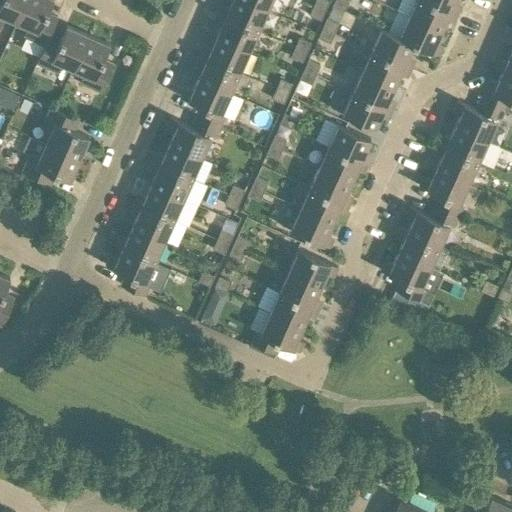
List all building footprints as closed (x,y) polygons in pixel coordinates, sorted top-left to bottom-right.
[(0,0),(0,25),(1,26),(5,17),(16,22),(26,0),(0,0)] [(52,0),(26,0),(16,22),(27,27),(24,36),(44,45),(45,46),(47,41),(55,22),(44,18),(52,0)] [(218,13),(258,30),(267,9),(245,0),(231,0),(229,7),(225,5),(221,14),(218,12),(218,13)] [(245,0),(267,9),(270,0),(245,0)] [(314,0),(312,5),(324,10),(329,0),(327,0),(314,0)] [(333,0),(331,6),(343,11),(348,1),(345,0),(333,0)] [(426,0),(415,0),(408,17),(441,31),(446,20),(450,21),(453,13),(457,15),(457,14),(426,0)] [(426,0),(457,14),(454,12),(458,4),(454,2),(454,0),(426,0)] [(324,10),(312,5),(308,15),(320,20),(324,10)] [(326,18),(337,23),(343,11),(331,6),(326,18)] [(258,30),(218,13),(217,13),(221,15),(217,23),(221,25),(216,37),(248,51),(258,30)] [(380,30),(413,45),(431,53),(438,56),(438,55),(435,54),(439,45),(435,43),(441,31),(408,17),(399,37),(381,29),(380,30)] [(321,28),(333,33),(337,23),(326,18),(321,28)] [(61,64),(72,69),(87,35),(66,26),(57,45),(47,41),(45,46),(44,45),(36,63),(57,73),(61,64)] [(333,33),(321,28),(317,38),(329,43),(333,33)] [(371,51),(407,68),(411,59),(407,58),(413,45),(380,30),(371,51)] [(87,35),(72,69),(84,74),(79,83),(100,92),(111,69),(100,64),(109,45),(87,35)] [(199,54),(203,56),(239,72),(248,51),(216,37),(211,48),(207,47),(203,55),(200,53),(199,54)] [(293,47),(305,52),(310,42),(298,37),(293,47)] [(305,52),(293,47),(289,57),(301,62),(305,52)] [(502,60),(498,69),(495,67),(494,68),(501,72),(502,70),(511,74),(511,50),(506,62),(502,60)] [(371,51),(361,72),(394,86),(399,75),(403,77),(406,69),(410,70),(410,69),(407,68),(371,51)] [(197,78),(230,93),(239,72),(203,56),(199,64),(203,66),(197,78)] [(303,69),(315,75),(319,65),(307,60),(303,69)] [(315,75),(303,69),(298,79),(310,84),(315,75)] [(511,74),(502,70),(501,72),(496,82),(493,81),(489,90),(485,88),(480,99),(504,110),(511,113),(511,74)] [(361,72),(352,93),(388,109),(392,101),(388,99),(394,86),(361,72)] [(197,116),(220,126),(224,116),(220,114),(230,93),(197,78),(192,90),(188,89),(184,98),(181,96),(180,97),(201,106),(197,116)] [(275,88),(287,94),(291,84),(279,78),(275,88)] [(287,94),(275,88),(270,98),(282,104),(287,94)] [(14,109),(20,95),(8,90),(2,104),(14,109)] [(392,111),(388,109),(352,93),(342,113),(375,128),(380,116),(384,118),(388,110),(391,112),(392,111)] [(24,98),(19,109),(27,113),(32,101),(24,98)] [(454,126),(487,141),(496,119),(499,121),(504,110),(480,99),(475,109),(457,101),(456,102),(460,104),(456,112),(460,114),(454,126)] [(50,132),(45,144),(79,159),(88,137),(69,128),(73,118),(50,107),(41,129),(50,132)] [(278,123),(290,129),(295,119),(283,113),(278,123)] [(170,144),(201,158),(210,136),(215,138),(220,126),(197,116),(192,127),(172,118),(171,119),(175,121),(171,130),(175,131),(170,144)] [(364,162),(368,154),(364,152),(370,139),(338,124),(328,145),(364,162)] [(477,161),(487,141),(454,126),(449,138),(445,136),(442,145),(438,143),(438,144),(477,161)] [(269,144),(281,150),(286,140),(273,134),(269,144)] [(79,159),(45,144),(29,137),(22,153),(29,156),(22,172),(45,182),(50,172),(69,180),(79,159)] [(157,163),(192,178),(201,158),(170,144),(168,148),(165,147),(160,156),(157,154),(156,155),(160,157),(157,163)] [(281,150),(269,144),(264,154),(277,159),(281,150)] [(468,182),(477,161),(438,144),(441,146),(437,154),(441,156),(435,168),(468,182)] [(360,171),(364,163),(367,165),(368,164),(364,162),(328,145),(319,167),(351,181),(356,170),(360,171)] [(147,183),(182,199),(192,178),(157,163),(156,166),(159,167),(157,172),(154,170),(149,179),(146,177),(145,178),(149,180),(147,183)] [(349,205),(345,203),(349,195),(345,193),(351,181),(319,167),(309,188),(345,204),(349,206),(349,205)] [(432,205),(458,216),(463,205),(458,203),(468,182),(435,168),(430,179),(427,178),(423,187),(419,185),(419,186),(437,194),(432,205)] [(250,186),(263,191),(267,181),(255,176),(250,186)] [(134,202),(138,204),(173,220),(182,199),(147,183),(145,189),(148,191),(146,195),(142,194),(138,203),(135,201),(134,202)] [(227,194),(239,200),(244,190),(232,184),(227,194)] [(263,191),(250,186),(246,196),(258,201),(263,191)] [(309,188),(299,209),(332,224),(338,211),(341,213),(345,204),(309,188)] [(239,200),(227,194),(223,204),(235,210),(239,200)] [(132,226),(164,241),(173,220),(138,204),(134,213),(137,214),(132,226)] [(453,227),(458,216),(432,205),(428,216),(410,207),(409,208),(413,210),(409,218),(412,220),(407,231),(400,228),(400,229),(403,230),(439,247),(449,225),(453,227)] [(332,224),(299,209),(290,230),(330,248),(330,247),(326,245),(330,236),(327,235),(332,224)] [(119,245),(155,261),(164,241),(132,226),(126,238),(123,237),(119,245)] [(216,239),(228,244),(232,234),(220,229),(216,239)] [(429,267),(439,247),(403,230),(399,239),(403,241),(397,253),(429,267)] [(232,245),(244,251),(249,241),(237,235),(232,245)] [(228,244),(216,239),(211,249),(223,254),(228,244)] [(144,296),(149,285),(145,283),(155,261),(119,245),(118,246),(115,244),(114,245),(122,248),(117,259),(113,257),(109,266),(106,264),(105,265),(125,274),(120,285),(144,296)] [(244,251),(232,245),(228,255),(240,260),(244,251)] [(337,267),(297,251),(288,271),(320,285),(326,273),(329,275),(333,266),(337,268),(337,267)] [(395,291),(419,302),(424,290),(420,288),(429,267),(397,253),(392,265),(388,263),(384,272),(381,270),(380,271),(400,280),(395,291)] [(201,270),(197,281),(209,286),(213,276),(201,270)] [(320,285),(288,271),(279,291),(318,309),(319,309),(315,307),(319,299),(315,297),(320,285)] [(0,274),(0,325),(1,326),(11,303),(1,298),(10,279),(0,274)] [(225,292),(230,282),(218,277),(213,287),(225,292)] [(480,291),(492,296),(497,286),(484,280),(480,291)] [(511,292),(500,288),(496,298),(508,303),(511,294),(511,292)] [(318,309),(279,291),(269,312),(302,327),(307,315),(311,316),(314,308),(318,310),(318,309)] [(302,327),(269,312),(260,333),(255,331),(250,342),(275,353),(279,343),(299,352),(299,351),(296,349),(300,340),(296,339),(302,327)] [(482,511),(506,511),(509,506),(489,497),(482,511)] [(429,511),(400,499),(394,511),(429,511)]
